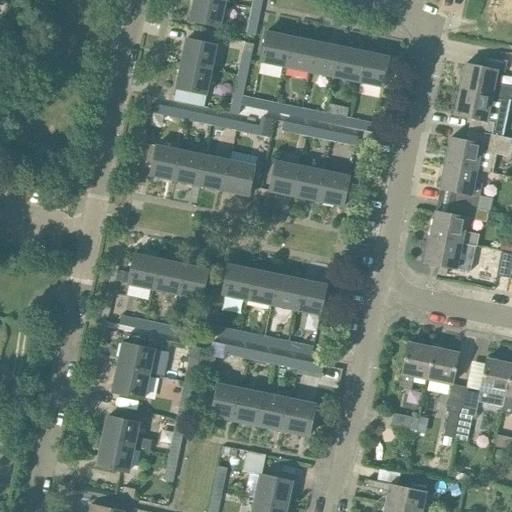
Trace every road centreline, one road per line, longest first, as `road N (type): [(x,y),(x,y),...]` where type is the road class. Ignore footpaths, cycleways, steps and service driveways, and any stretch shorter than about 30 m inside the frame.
road 1 (unclassified): [(35,511),(135,0)]
road 2 (residential): [(380,292),(429,57),(427,35),(381,0)]
road 3 (residential): [(335,511),(380,292)]
road 4 (residential): [(380,292),(511,320)]
